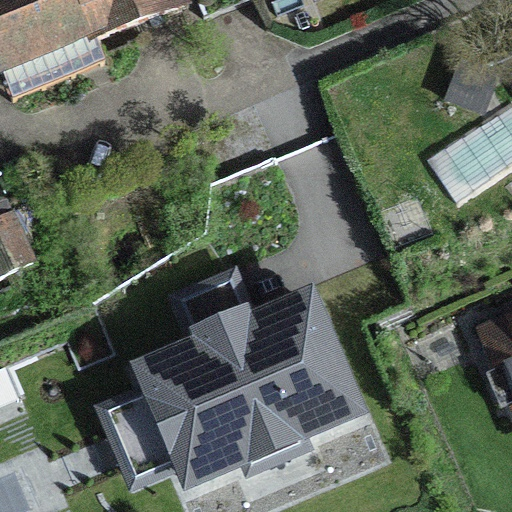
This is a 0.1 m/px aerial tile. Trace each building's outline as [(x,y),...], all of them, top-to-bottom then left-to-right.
[(0,0),(0,79),(89,44),(72,0),(0,0)] [(72,0),(89,44),(90,46),(92,45),(179,11),(174,0),(72,0)] [(2,208),(0,209),(0,281),(29,268),(2,208)] [(191,511),(271,511),(392,461),(323,298),(135,377),(191,511)] [(511,340),(492,349),(511,397),(511,340)]
